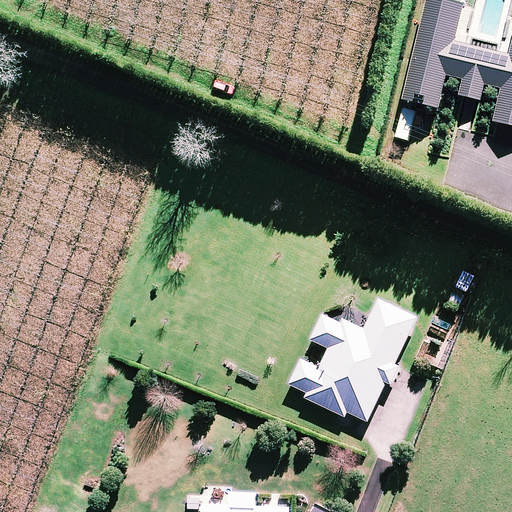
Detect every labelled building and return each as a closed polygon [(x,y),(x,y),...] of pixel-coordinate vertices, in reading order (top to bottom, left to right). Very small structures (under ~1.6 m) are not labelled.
[(464,2),(456,0),(428,0),(406,98),(440,105),(448,73),(465,77),(462,94),(482,98),(486,83),(504,87),(496,120),(511,123),(511,51),(511,52),(455,39),(464,2)] [(468,297),(452,291),(446,307),(462,313),(468,297)] [(372,316),(347,305),(326,310),(322,320),(314,339),(331,347),(322,367),(304,358),(292,383),(308,390),(305,396),(347,415),(349,410),(370,420),(388,381),(393,383),(401,365),(397,363),(418,316),(380,299),(372,316)] [(290,511),(291,500),(283,499),(283,495),(272,495),(272,499),(263,499),(262,505),(259,505),(259,494),(205,492),(204,511),(290,511)] [(201,494),(184,493),(183,511),(200,511),(201,494)]
